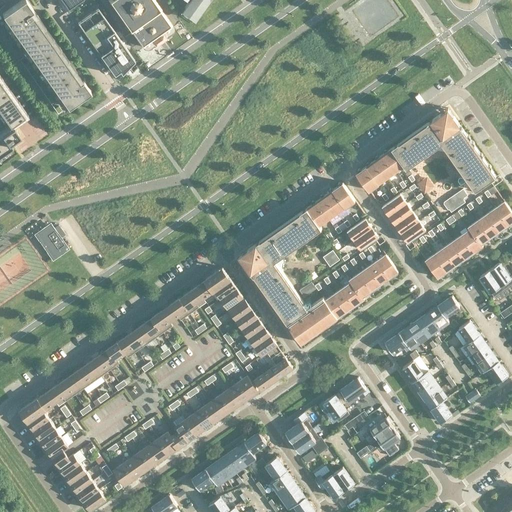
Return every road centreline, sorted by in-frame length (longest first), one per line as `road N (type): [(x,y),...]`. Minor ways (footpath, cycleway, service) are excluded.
road 1 (secondary): [(0,349),(467,20)]
road 2 (residential): [(64,511),(3,423),(6,404),(222,257)]
road 3 (residential): [(422,448),(357,357),(359,347),(430,297),(346,168)]
road 4 (secondary): [(301,0),(130,120)]
road 5 (residential): [(256,408),(307,371),(222,257)]
road 6 (residential): [(102,511),(256,408)]
road 7 (secondary): [(130,120),(0,213)]
road 8 (residential): [(222,257),(346,168)]
road 9 (unclassified): [(44,0),(130,120)]
road 10 (residential): [(346,168),(452,90)]
road 11 (residential): [(330,511),(256,408)]
